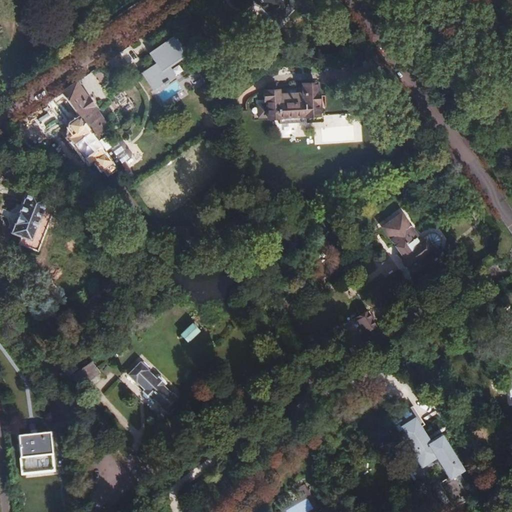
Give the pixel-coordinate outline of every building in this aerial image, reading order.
[(254,0),(279,26),(297,9),(288,0),(254,0)] [(173,32),(147,50),(155,61),(160,69),(178,57),(187,51),(173,32)] [(125,60),(135,54),(130,46),(121,52),(125,60)] [(155,61),(140,71),(153,90),(185,68),(178,57),(160,69),(155,61)] [(77,77),(62,88),(96,132),(109,123),(97,105),(93,97),(89,93),(77,77)] [(269,101),(269,105),(260,106),(261,119),(270,118),(270,119),(281,119),(281,124),(308,123),(308,118),(321,117),(321,114),(323,114),(323,105),(320,105),(319,86),(318,87),(315,85),(308,85),(306,87),(305,87),(305,90),(278,91),(278,86),(270,87),(271,92),(266,93),(267,101),(269,101)] [(83,116),(62,88),(48,99),(68,124),(67,132),(100,175),(114,164),(114,158),(111,156),(113,154),(96,132),(83,116)] [(28,240),(44,197),(23,189),(7,233),(28,240)] [(255,215),(258,233),(265,232),(262,214),(255,215)] [(400,256),(410,270),(435,254),(428,244),(425,245),(414,228),(394,242),(402,255),(400,256)] [(365,330),(366,332),(376,327),(367,312),(344,325),(352,339),(364,332),(363,331),(365,330)] [(178,335),(184,343),(196,332),(190,324),(178,335)] [(66,354),(54,362),(66,378),(77,370),(66,354)] [(159,406),(166,414),(179,401),(138,363),(126,375),(134,383),(135,382),(143,390),(141,392),(149,400),(151,397),(159,405),(159,406)] [(77,370),(66,378),(70,384),(71,384),(77,391),(99,375),(91,364),(79,372),(77,370)] [(424,426),(412,407),(403,413),(391,421),(399,435),(410,451),(413,456),(421,469),(436,460),(447,479),(438,484),(452,506),(462,500),(464,503),(473,497),(459,475),(465,472),(441,435),(431,442),(422,428),(424,426)] [(51,436),(20,440),(23,461),(26,460),(27,468),(52,465),(51,457),(54,457),(51,436)] [(252,463),(244,448),(231,456),(240,471),(252,463)] [(307,499),(285,511),(306,511),(313,509),(307,499)]
